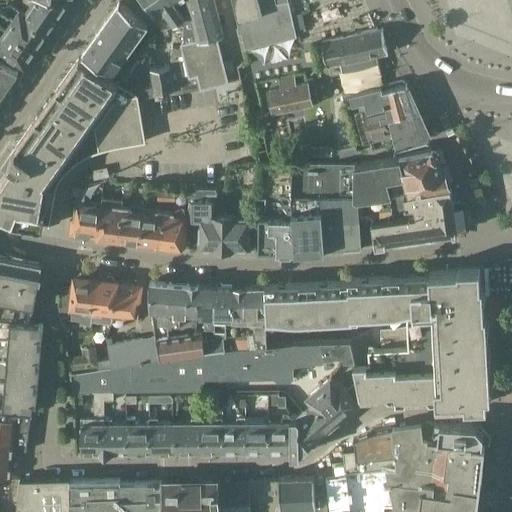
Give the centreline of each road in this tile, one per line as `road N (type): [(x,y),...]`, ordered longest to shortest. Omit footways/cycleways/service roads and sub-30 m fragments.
road 1 (residential): [(0,230),(89,255),(188,264),(361,260),(471,247)]
road 2 (residential): [(96,0),(0,142)]
road 3 (secondary): [(511,92),(459,84),(437,70),(398,0)]
